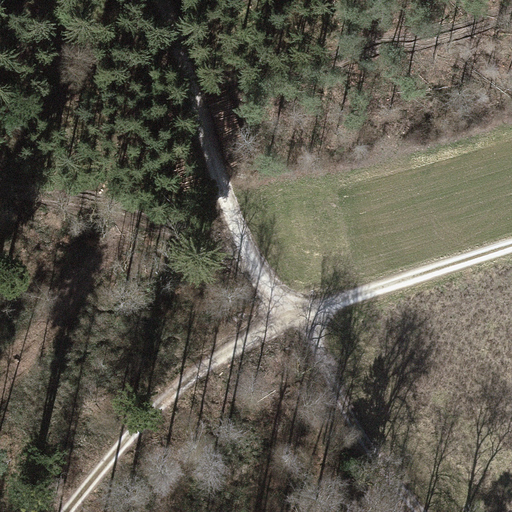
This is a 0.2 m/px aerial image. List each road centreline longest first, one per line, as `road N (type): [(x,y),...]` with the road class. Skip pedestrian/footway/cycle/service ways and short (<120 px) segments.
road 1 (track): [(66,511),(180,381),(295,305),(233,217),(197,118),(126,0)]
road 2 (track): [(429,511),(368,450),(295,305),(511,241)]
